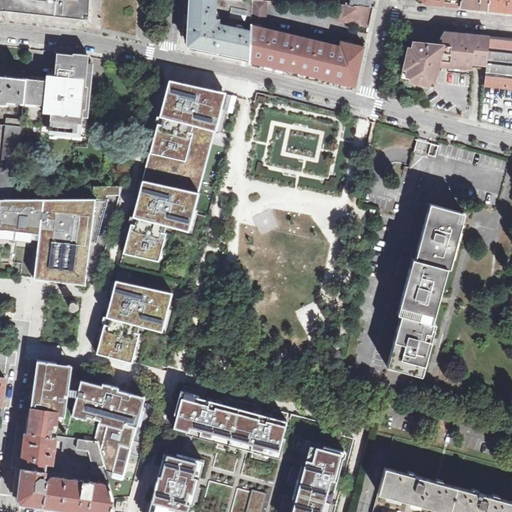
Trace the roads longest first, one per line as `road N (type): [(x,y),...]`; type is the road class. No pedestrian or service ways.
road 1 (residential): [(164,58),(364,106)]
road 2 (residential): [(0,511),(24,326)]
road 3 (residential): [(0,31),(94,40),(164,58)]
road 4 (residential): [(364,106),(511,144)]
road 5 (residential): [(511,23),(385,9)]
road 6 (unknown): [(272,0),(287,25),(378,42)]
